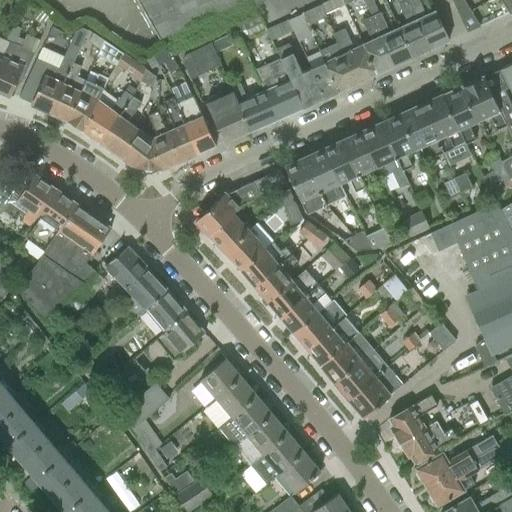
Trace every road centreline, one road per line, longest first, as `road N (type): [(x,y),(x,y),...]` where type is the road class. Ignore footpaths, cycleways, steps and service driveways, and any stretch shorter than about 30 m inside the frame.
road 1 (residential): [(511,39),(192,191),(150,223)]
road 2 (residential): [(385,511),(272,362),(150,223)]
road 3 (residential): [(150,223),(89,174),(2,133)]
